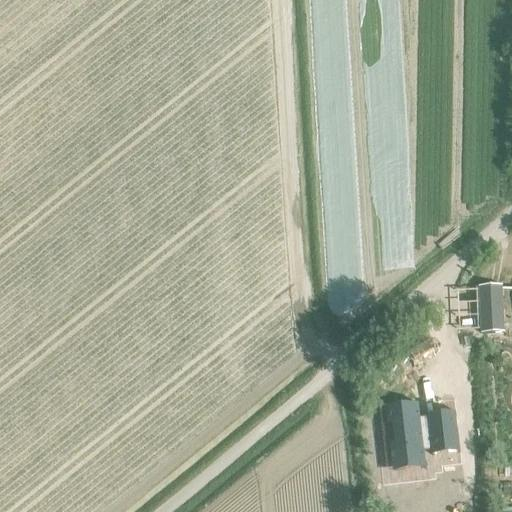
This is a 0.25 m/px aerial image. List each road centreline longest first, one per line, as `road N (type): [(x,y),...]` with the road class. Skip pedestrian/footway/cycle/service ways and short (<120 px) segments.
road 1 (unclassified): [(160,511),(511,212)]
road 2 (track): [(336,365),(313,321),(295,0)]
